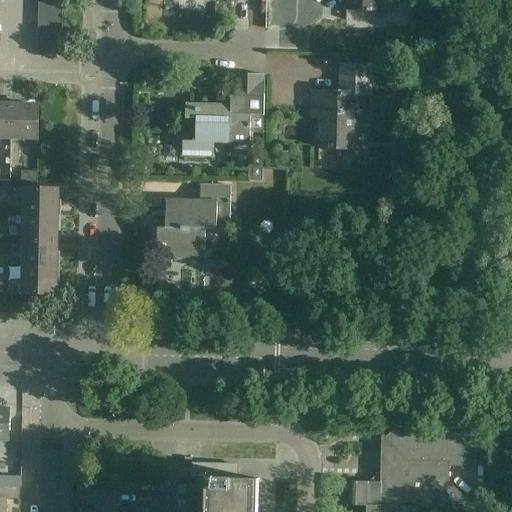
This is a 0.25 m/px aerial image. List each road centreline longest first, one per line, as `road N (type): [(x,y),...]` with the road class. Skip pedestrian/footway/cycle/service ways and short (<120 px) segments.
road 1 (residential): [(107,360),(109,50)]
road 2 (residential): [(311,511),(312,483),(304,461),(290,452),(54,439)]
road 3 (tertiary): [(511,365),(277,361)]
road 4 (tertiary): [(107,360),(277,361)]
road 5 (residential): [(109,50),(260,50)]
